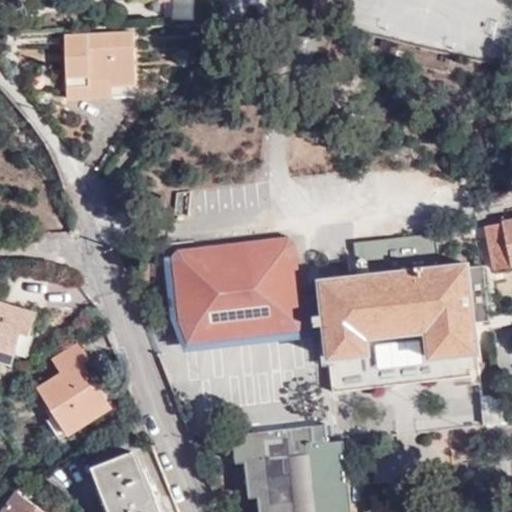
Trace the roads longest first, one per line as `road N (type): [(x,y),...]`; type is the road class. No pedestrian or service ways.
road 1 (residential): [(92,257),(196,511)]
road 2 (residential): [(0,79),(40,124),(83,200),(92,257)]
